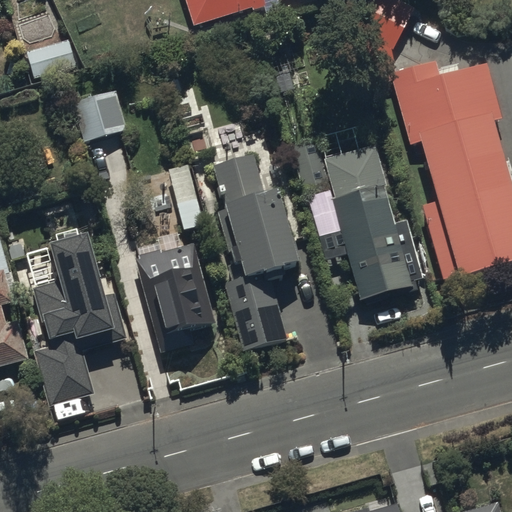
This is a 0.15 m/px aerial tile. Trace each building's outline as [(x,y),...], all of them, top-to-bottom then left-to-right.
[(280,0),(185,0),(195,28),(252,9),(254,13),(280,5),(278,1),(280,0)] [(392,48),(411,8),(392,0),(367,0),(360,17),(378,25),(372,38),(392,48)] [(75,64),(68,39),(26,51),(33,76),(75,64)] [(495,101),(479,48),(393,73),(447,263),(511,244),(511,231),(476,107),(495,101)] [(127,129),(115,89),(69,102),(81,143),(127,129)] [(397,232),(374,144),(321,158),(316,139),(290,146),(303,196),(330,189),(332,196),(309,202),(324,259),(348,252),(360,296),(394,287),(395,294),(422,287),(407,230),(397,232)] [(238,256),(243,272),(220,279),(243,349),(288,335),(265,264),(297,254),(274,185),(262,189),(250,152),(211,165),(225,207),(215,210),(231,259),(238,256)] [(187,164),(168,169),(182,228),(201,224),(187,164)] [(58,279),(31,287),(48,346),(33,350),(48,405),(92,392),(80,350),(126,337),(113,292),(104,295),(84,228),(47,239),(58,279)] [(194,241),(135,256),(158,351),(194,343),(190,329),(214,323),(194,241)] [(0,364),(26,358),(15,314),(1,318),(0,312),(0,296),(7,295),(0,269),(6,268),(0,246),(0,364)]
